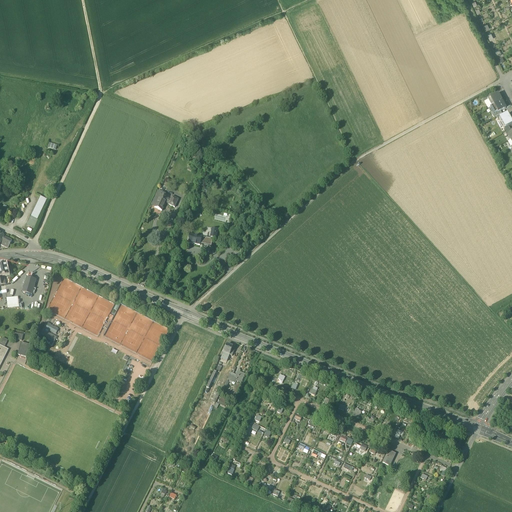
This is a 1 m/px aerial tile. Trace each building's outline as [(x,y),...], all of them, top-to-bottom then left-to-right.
[(492,98),(488,100),(492,107),(502,102),(498,94),(492,98)] [(502,102),(492,107),(495,114),(496,114),(500,112),(506,109),(502,102)] [(511,117),(509,114),(503,117),(499,119),(502,124),(511,119),(511,118),(511,117)] [(511,119),(502,124),(505,129),(505,130),(509,127),(511,125),(511,119)] [(165,195),(158,192),(155,199),(158,200),(160,196),(163,198),(165,195)] [(36,229),(47,198),(40,196),(29,227),(36,229)] [(163,198),(160,196),(158,200),(156,205),(163,209),(166,203),(168,203),(169,200),(163,198)] [(178,200),(172,197),(170,201),(169,200),(168,203),(169,204),(168,205),(174,208),(178,200)] [(202,238),(190,235),(188,244),(200,246),(201,243),(202,238)] [(11,242),(4,237),(1,242),(0,243),(0,244),(8,249),(8,248),(8,249),(8,248),(11,242)] [(6,265),(0,265),(0,277),(2,277),(8,276),(6,265)] [(35,280),(27,278),(23,293),(31,295),(35,280)] [(50,326),(48,324),(47,325),(46,324),(44,328),(46,329),(56,335),(58,331),(57,330),(57,329),(54,328),(54,329),(50,326)] [(43,333),(42,332),(40,335),(52,341),(53,339),(43,333)] [(30,346),(21,343),(17,355),(27,358),(30,346)] [(226,345),(221,359),(227,362),(229,356),(232,357),(235,350),(232,349),(233,348),(226,345)] [(240,370),(239,369),(235,378),(230,375),(228,380),(232,382),(235,383),(236,381),(241,384),(245,375),(240,372),(240,371),(240,370)] [(214,372),(206,388),(209,389),(217,373),(214,372)] [(395,454),(391,452),(388,458),(385,464),(385,465),(389,467),(395,454)]
